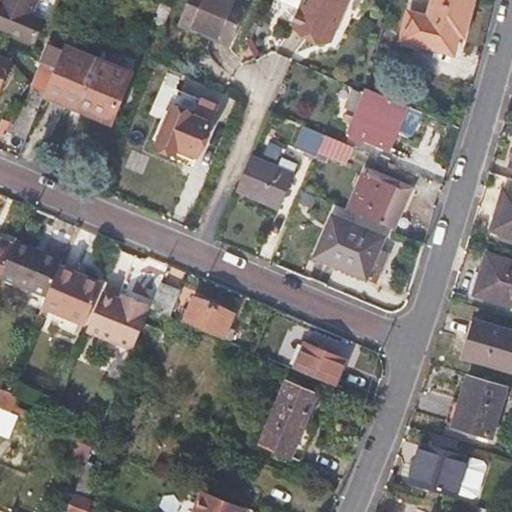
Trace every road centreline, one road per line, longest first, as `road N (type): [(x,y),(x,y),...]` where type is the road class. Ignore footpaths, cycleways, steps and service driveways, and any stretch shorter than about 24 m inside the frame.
road 1 (residential): [(0,174),(410,345)]
road 2 (residential): [(511,7),(410,345)]
road 3 (residential): [(410,345),(351,511)]
